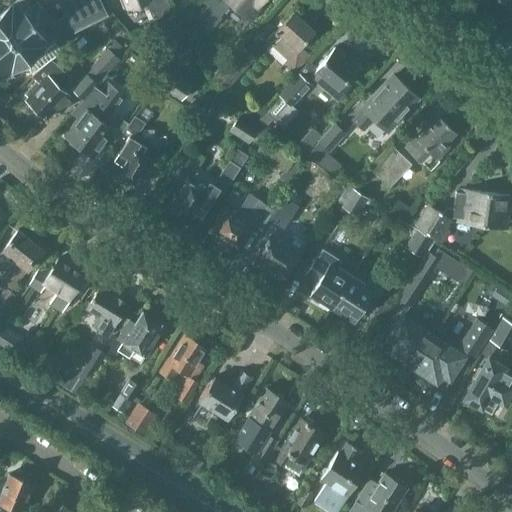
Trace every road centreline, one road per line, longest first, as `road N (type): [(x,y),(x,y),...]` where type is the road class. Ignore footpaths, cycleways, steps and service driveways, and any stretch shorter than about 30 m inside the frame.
road 1 (residential): [(511,497),(20,169),(0,143)]
road 2 (secondary): [(225,511),(0,374)]
road 3 (residential): [(127,511),(3,431)]
road 4 (residential): [(511,88),(481,54),(406,0)]
